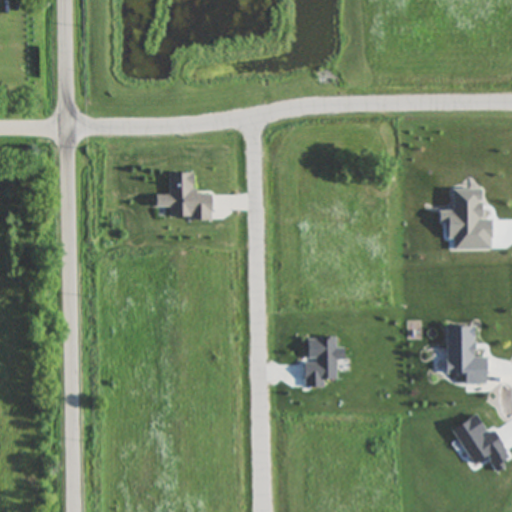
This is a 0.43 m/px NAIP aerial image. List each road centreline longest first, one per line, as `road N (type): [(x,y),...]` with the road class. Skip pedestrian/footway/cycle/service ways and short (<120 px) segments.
road 1 (residential): [(511,106),(283,106),(233,122),(0,128)]
road 2 (residential): [(78,511),(63,0)]
road 3 (residential): [(254,116),(268,511)]
